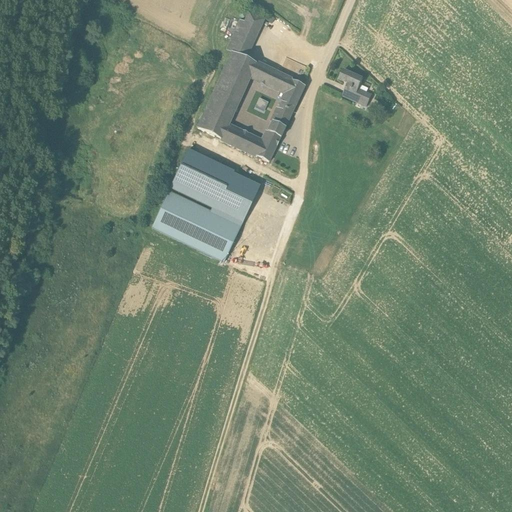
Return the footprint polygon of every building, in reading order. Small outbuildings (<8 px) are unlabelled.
[(233,54),(246,60),(264,20),(249,13),(245,23),(240,21),(226,51),(233,54)] [(281,77),(246,60),(233,54),(197,129),(269,163),(280,138),(268,132),(262,144),(226,127),(249,77),(275,90),(281,77)] [(363,80),(343,71),(339,80),(347,84),(342,96),(367,107),(371,96),(358,90),(363,80)] [(304,88),(281,77),(275,90),(285,94),(268,132),(280,138),(304,88)] [(188,152),(170,190),(215,211),(233,173),(188,152)] [(233,173),(215,211),(239,222),(257,184),(233,173)] [(169,192),(151,229),(224,264),(241,226),(169,192)]
